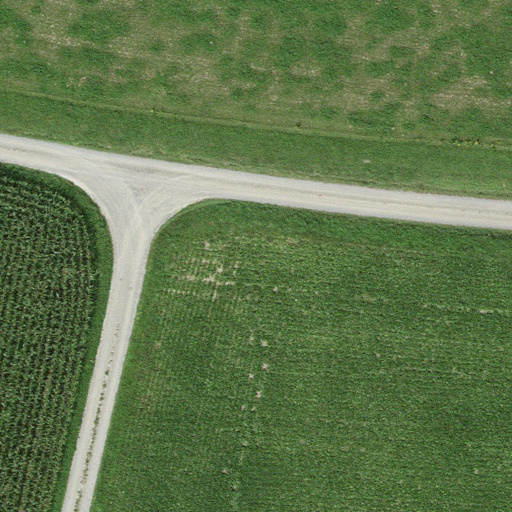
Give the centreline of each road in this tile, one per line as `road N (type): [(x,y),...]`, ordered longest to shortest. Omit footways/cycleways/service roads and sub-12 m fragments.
road 1 (track): [(0,151),(152,181),(511,207)]
road 2 (track): [(152,181),(77,511)]
